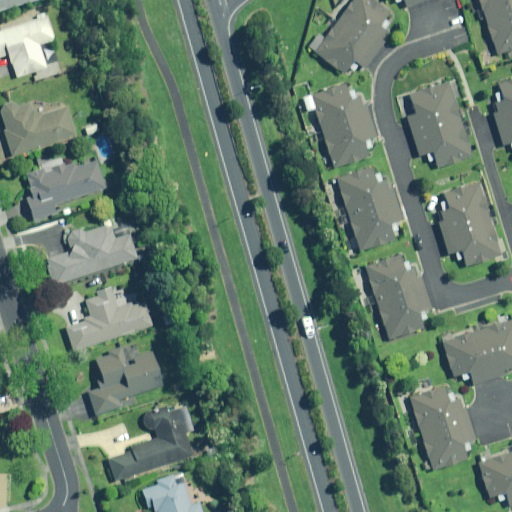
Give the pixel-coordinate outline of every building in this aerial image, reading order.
[(389,10),(374,0),(351,0),(315,52),(344,73),(355,58),(365,65),(384,39),(381,37),(386,30),(378,25),(389,10)] [(511,0),(479,0),(497,54),(511,49),(511,0)] [(0,58),(7,56),(15,79),(48,68),(40,45),(55,40),(47,14),(0,29),(0,58)] [(511,79),(499,84),(504,99),(496,102),(499,111),(495,112),(505,144),(511,141),(511,79)] [(346,84),(311,95),(334,167),(369,156),(364,139),(376,135),(366,105),(363,106),(360,98),(352,101),(346,84)] [(469,156),(446,84),(411,94),(417,112),(406,115),(418,154),(430,151),(435,166),(469,156)] [(34,119),(29,103),(1,112),(7,130),(4,131),(12,155),(75,135),(66,108),(34,119)] [(83,127),(86,137),(100,132),(97,122),(83,127)] [(106,189),(97,161),(76,167),(75,164),(27,179),(33,197),(27,199),(33,220),(56,213),(54,205),(106,189)] [(372,167),(337,178),(360,251),(395,240),(389,223),(401,219),(392,189),(388,190),(386,182),(377,185),(372,167)] [(500,255),(477,183),(443,194),(448,210),(440,212),(443,221),(439,222),(449,254),(461,250),(466,266),(500,255)] [(110,231),(108,225),(67,237),(68,241),(64,242),(42,249),(53,285),(137,260),(127,226),(110,231)] [(400,255),(365,266),(388,339),(423,328),(417,310),(429,307),(420,276),(416,278),(414,270),(405,272),(400,255)] [(85,301),(90,317),(84,319),(84,322),(66,328),(73,351),(151,326),(144,303),(119,311),(113,289),(98,294),(99,297),(85,301)] [(511,319),(442,343),(454,377),(471,372),(475,383),(505,373),(503,369),(511,366),(511,365),(510,358),(511,357),(511,319)] [(96,361),(103,382),(97,383),(99,389),(88,392),(96,416),(122,408),(119,401),(161,388),(150,355),(137,359),(134,349),(96,361)] [(409,396),(432,468),(467,457),(462,439),(473,436),(463,406),(459,407),(457,398),(449,401),(444,385),(409,396)] [(191,456),(175,407),(142,418),(146,431),(154,429),(158,439),(130,449),(131,453),(107,461),(114,482),(191,456)] [(511,452),(479,464),(490,499),(508,493),(511,504),(511,503),(511,452)] [(158,486),(142,491),(148,508),(153,507),(154,511),(201,511),(199,502),(191,504),(185,484),(175,487),(172,477),(157,482),(158,486)]
